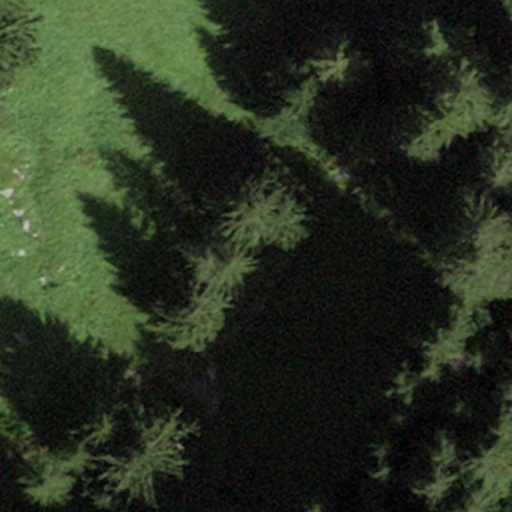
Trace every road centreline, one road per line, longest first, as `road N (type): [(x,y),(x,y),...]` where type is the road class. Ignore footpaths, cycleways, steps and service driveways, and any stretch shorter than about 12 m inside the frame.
road 1 (track): [(511,58),(444,89),(407,120),(340,220),(221,331),(178,365),(49,438),(0,483)]
road 2 (track): [(178,365),(203,431),(206,464),(195,511)]
